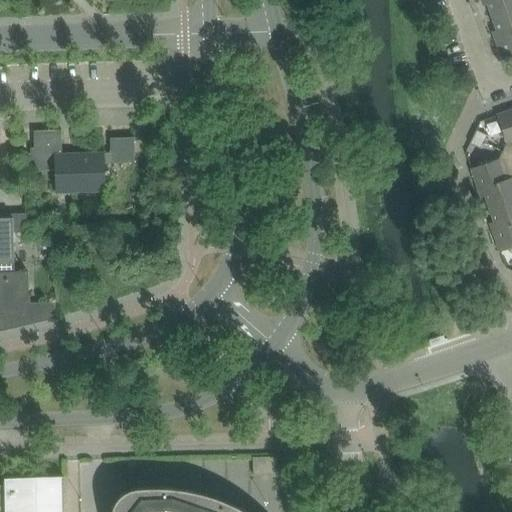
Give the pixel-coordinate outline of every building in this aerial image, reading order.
[(511,11),(511,0),(485,0),(492,18),(511,11)] [(511,34),(511,11),(492,18),(499,39),(511,34)] [(511,56),(511,34),(499,39),(506,59),(511,56)] [(511,109),(497,115),(507,143),(503,150),(511,154),(511,109)] [(62,130),(34,131),(36,172),(56,171),(57,193),(58,193),(58,189),(72,189),(72,192),(105,191),(104,153),(71,154),(71,157),(63,157),(62,130)] [(487,135),(477,130),(473,137),(484,142),(487,135)] [(481,149),(484,142),(473,137),(470,144),(481,149)] [(135,163),(134,138),(110,139),(111,164),(135,163)] [(511,154),(503,150),(499,159),(471,168),(478,191),(483,189),(511,178),(511,154)] [(511,200),(511,178),(483,189),(489,209),(511,200)] [(511,222),(511,200),(489,209),(496,228),(511,222)] [(0,330),(32,324),(32,323),(55,317),(55,301),(31,302),(31,297),(29,297),(28,270),(23,270),(14,271),(14,258),(14,241),(27,241),(27,233),(26,213),(25,213),(25,218),(0,218),(0,330)] [(511,222),(496,228),(492,229),(500,252),(511,247),(511,222)] [(37,223),(38,238),(54,237),(54,223),(37,223)] [(253,457),(254,475),(278,475),(277,457),(253,457)] [(125,468),(125,479),(135,478),(135,468),(125,468)] [(0,511),(64,511),(64,476),(5,477),(5,485),(0,484),(0,511)] [(247,511),(245,511),(237,506),(233,504),(229,502),(215,497),(203,493),(193,491),(181,489),(170,488),(158,487),(147,487),(135,488),(128,491),(120,495),(115,502),(112,510),(112,511),(247,511)]
